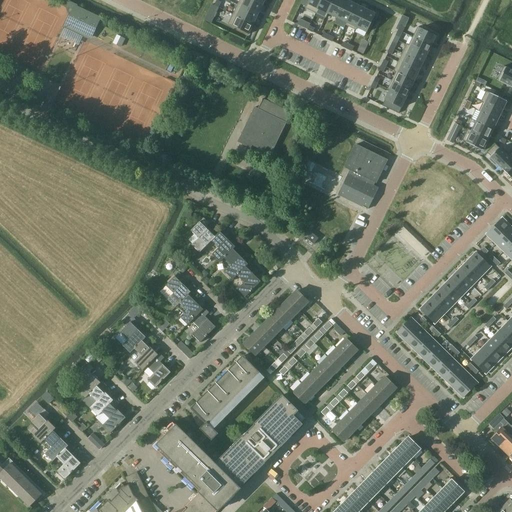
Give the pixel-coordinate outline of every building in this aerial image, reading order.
[(68,0),(65,6),(74,10),(66,27),(90,38),(95,27),(99,18),(76,8),(77,5),(68,0)] [(255,0),(238,0),(237,4),(258,13),(263,4),(255,0)] [(306,6),(305,8),(315,12),(321,0),(308,0),(308,1),(306,6)] [(321,0),(315,12),(325,17),(327,14),(333,0),(321,0)] [(333,0),(327,14),(336,18),(345,0),(333,0)] [(347,0),(345,0),(336,18),(346,23),(355,4),(347,0)] [(237,4),(233,14),(254,23),(258,13),(237,4)] [(355,4),(346,23),(356,28),(365,8),(355,4)] [(365,8),(356,28),(366,33),(370,25),(371,25),(374,19),(373,18),(375,13),(365,8)] [(233,14),(228,25),(249,34),(254,23),(233,14)] [(419,28),(414,38),(431,46),(436,36),(419,28)] [(364,38),(359,49),(364,52),(370,41),(364,38)] [(414,38),(410,46),(427,54),(431,46),(414,38)] [(406,44),(402,53),(423,63),(427,54),(410,46),(406,44)] [(402,53),(398,61),(419,71),(423,63),(402,53)] [(394,70),(398,72),(415,80),(419,71),(398,61),(394,70)] [(511,69),(505,66),(498,80),(511,86),(511,69)] [(398,72),(393,81),(411,89),(415,80),(398,72)] [(393,81),(389,89),(407,97),(411,89),(393,81)] [(389,89),(384,100),(401,108),(407,97),(389,89)] [(486,91),(481,101),(483,102),(502,111),(507,102),(486,91)] [(291,112),(263,99),(258,108),(255,107),(237,142),(251,148),(252,145),(271,154),(291,112)] [(483,102),(479,111),(480,112),(481,111),(498,120),(502,111),(483,102)] [(480,112),(476,121),(493,129),(498,120),(481,111),(480,112)] [(471,131),(489,139),(493,129),(476,121),(471,131)] [(468,129),(462,140),(484,150),(489,139),(471,131),(468,129)] [(376,184),(388,160),(356,144),(344,167),(350,170),(338,194),(368,209),(378,188),(371,185),(373,182),(376,184)] [(495,144),(487,152),(491,156),(490,157),(502,169),(511,159),(495,144)] [(511,158),(511,159),(502,169),(511,178),(511,158)] [(496,244),(511,227),(511,226),(502,217),(486,234),(496,244)] [(210,241),(214,237),(204,227),(208,223),(203,218),(190,231),(198,238),(191,245),(199,252),(210,241)] [(504,251),(511,242),(511,227),(496,244),(504,251)] [(223,258),(235,247),(224,237),(228,233),(223,228),(214,237),(210,241),(217,248),(211,255),(219,263),(223,258)] [(311,232),(306,238),(314,244),(319,238),(311,232)] [(231,280),(236,275),(247,264),(237,254),(241,250),(236,245),(235,247),(223,258),(230,266),(224,273),(231,280)] [(481,276),(490,267),(476,252),(466,262),(481,276)] [(472,286),(481,276),(466,262),(457,271),(472,286)] [(247,264),(236,275),(243,283),(237,289),(245,297),(260,281),(250,272),(254,268),(249,263),(247,264)] [(462,295),(472,286),(457,271),(448,281),(462,295)] [(174,308),(178,303),(190,292),(180,282),(184,278),(179,273),(166,286),(173,293),(166,300),(174,308)] [(453,305),(462,295),(448,281),(438,290),(453,305)] [(191,321),(202,309),(192,299),(196,295),(191,290),(190,292),(178,303),(186,311),(179,318),(187,325),(191,321)] [(444,314),(453,305),(438,290),(429,300),(444,314)] [(289,298),(300,310),(308,302),(296,291),(289,298)] [(280,307),(278,309),(290,320),(291,318),(299,311),(287,300),(280,307)] [(434,324),(444,314),(429,300),(420,309),(434,324)] [(200,343),(215,327),(205,317),(208,313),(203,308),(202,309),(191,321),(198,328),(192,335),(200,343)] [(278,309),(271,317),(282,328),(290,320),(278,309)] [(128,324),(132,320),(128,315),(124,320),(128,324)] [(271,317),(263,325),(273,336),(282,328),(271,317)] [(317,328),(322,322),(318,318),(312,324),(317,328)] [(406,342),(421,327),(411,318),(397,332),(406,342)] [(129,353),(133,349),(145,337),(134,328),(138,324),(133,319),(121,331),(129,339),(122,346),(129,353)] [(327,331),(333,326),(328,321),(323,327),(327,331)] [(511,343),(511,324),(508,321),(499,331),(511,343)] [(261,326),(252,335),(263,346),(272,337),(273,336),(263,325),(261,326)] [(304,333),(308,337),(314,331),(310,327),(304,333)] [(416,351),(430,336),(421,327),(406,342),(416,351)] [(318,340),(324,335),(319,330),(314,336),(318,340)] [(505,355),(511,347),(511,343),(499,331),(490,340),(505,355)] [(299,346),(308,337),(304,333),(295,341),(299,346)] [(252,335),(243,344),(255,355),(263,346),(252,335)] [(142,370),(146,366),(157,355),(147,345),(151,341),(146,336),(145,337),(133,349),(141,356),(134,363),(142,370)] [(425,360),(439,346),(430,336),(416,351),(425,360)] [(310,349),(315,344),(311,339),(305,345),(310,349)] [(338,347),(349,358),(357,350),(346,339),(338,347)] [(495,364),(505,355),(490,340),(480,350),(495,364)] [(287,350),(291,354),(296,349),(292,344),(287,350)] [(435,369),(449,355),(439,346),(425,360),(435,369)] [(183,352),(189,358),(194,353),(188,347),(183,352)] [(301,358),(306,352),(302,348),(296,354),(301,358)] [(337,348),(328,357),(339,368),(348,359),(337,348)] [(282,363),(291,354),(287,350),(278,359),(282,363)] [(486,374),(495,364),(480,350),(471,359),(486,374)] [(159,354),(157,355),(146,366),(153,373),(147,380),(155,388),(170,373),(160,362),(163,358),(159,354)] [(444,379),(458,364),(449,355),(435,369),(444,379)] [(255,379),(260,374),(242,356),(236,362),(239,365),(230,374),(227,371),(216,383),(219,386),(210,394),(207,391),(196,403),(199,406),(194,411),(195,412),(191,415),(193,419),(195,422),(197,426),(199,429),(211,440),(228,423),(220,415),(225,410),(226,412),(236,401),(235,400),(245,390),(246,391),(257,381),(255,379)] [(285,366),(289,370),(298,361),(293,357),(288,363),(285,366)] [(328,357),(320,365),(331,376),(335,372),(339,368),(328,357)] [(369,372),(375,366),(370,362),(364,368),(369,372)] [(273,372),(278,367),(274,363),(269,368),(273,372)] [(84,398),(89,394),(100,383),(90,373),(94,369),(89,364),(76,377),(84,384),(77,391),(84,398)] [(454,388),(468,373),(458,364),(444,379),(454,388)] [(312,373),(311,375),(322,385),(323,384),(331,376),(320,365),(312,373)] [(289,370),(285,366),(279,372),(283,376),(284,376),(289,370)] [(360,381),(366,376),(361,371),(355,377),(360,381)] [(463,397),(477,383),(468,373),(454,388),(463,397)] [(311,375),(302,383),(313,394),(322,385),(311,375)] [(385,377),(376,386),(387,396),(396,388),(385,377)] [(351,390),(357,384),(353,380),(347,386),(351,390)] [(100,383),(89,394),(96,401),(89,408),(97,416),(101,411),(112,400),(102,390),(106,386),(101,381),(100,383)] [(134,392),(138,388),(131,382),(128,385),(134,392)] [(302,383),(293,392),(297,396),(304,403),(313,394),(302,383)] [(376,386),(367,395),(378,406),(387,397),(376,386)] [(343,399),(348,393),(344,389),(338,395),(343,399)] [(49,395),(45,398),(52,405),(56,402),(49,395)] [(367,395),(358,404),(369,415),(378,406),(367,395)] [(165,435),(153,446),(198,490),(198,491),(199,492),(180,511),(215,511),(217,510),(218,511),(241,488),(239,486),(242,484),(303,424),(300,422),(304,417),(298,411),(283,396),(215,464),(172,422),(167,427),(166,426),(165,427),(163,427),(162,428),(161,430),(161,432),(162,433),(163,434),(165,435)] [(334,408),(340,402),(335,397),(329,403),(334,408)] [(114,399),(112,400),(101,411),(109,419),(102,425),(110,433),(125,418),(115,407),(119,404),(114,399)] [(358,404),(349,412),(361,423),(369,415),(358,404)] [(325,417),(331,411),(327,406),(321,412),(325,417)] [(491,422),(495,427),(504,419),(511,412),(506,407),(491,422)] [(44,439),(55,428),(45,418),(49,414),(44,409),(31,422),(39,429),(32,436),(40,444),(44,439)] [(349,412),(341,421),(352,432),(361,423),(349,412)] [(497,433),(490,439),(499,448),(511,434),(511,426),(507,422),(504,419),(493,429),(497,433)] [(341,421),(332,430),(343,441),(352,432),(341,421)] [(52,461),(57,456),(67,445),(57,435),(61,432),(56,427),(55,428),(44,439),(51,446),(45,453),(52,461)] [(511,434),(499,448),(508,456),(511,451),(511,434)] [(409,437),(400,446),(411,457),(420,447),(409,437)] [(99,449),(104,444),(98,438),(93,443),(99,449)] [(69,444),(67,445),(57,456),(64,464),(57,471),(65,479),(81,463),(70,453),(74,449),(69,444)] [(400,446),(391,455),(402,465),(411,457),(400,446)] [(391,455),(383,463),(393,474),(402,465),(391,455)] [(1,466),(0,464),(0,476),(30,506),(43,494),(8,459),(1,466)] [(422,468),(426,472),(435,463),(431,459),(422,468)] [(383,463),(374,472),(385,483),(393,474),(383,463)] [(426,472),(422,468),(419,465),(413,470),(417,474),(414,477),(418,480),(426,472)] [(435,468),(428,475),(432,478),(438,473),(439,472),(435,468)] [(156,511),(137,471),(125,477),(124,477),(128,485),(125,486),(121,483),(92,511),(156,511)] [(374,472),(366,481),(376,491),(385,483),(374,472)] [(428,475),(420,483),(424,487),(429,481),(432,478),(428,475)] [(409,489),(418,480),(414,477),(405,486),(409,489)] [(449,484),(444,489),(454,500),(463,490),(453,480),(450,477),(445,481),(449,484)] [(366,481),(357,490),(368,500),(376,491),(366,481)] [(420,483),(411,492),(415,496),(418,498),(423,493),(421,490),(424,487),(420,483)] [(427,489),(433,495),(438,490),(433,484),(427,489)] [(400,498),(409,489),(405,486),(396,495),(400,498)] [(444,489),(435,498),(446,508),(454,500),(444,489)] [(357,490),(348,498),(359,509),(368,500),(357,490)] [(411,492),(403,501),(407,504),(410,501),(415,496),(411,492)] [(392,507),(400,498),(396,495),(388,503),(392,507)] [(284,510),(288,505),(279,496),(275,501),(284,510)] [(340,507),(344,511),(355,511),(359,509),(348,498),(340,507)] [(435,498),(427,506),(432,511),(441,511),(446,508),(435,498)] [(511,511),(511,501),(510,499),(501,508),(505,511),(511,511)] [(403,501),(394,509),(397,511),(399,511),(407,504),(403,501)] [(386,511),(392,507),(388,503),(379,511),(386,511)]
